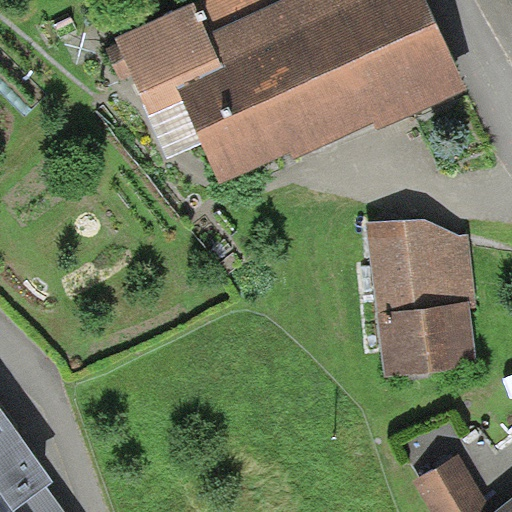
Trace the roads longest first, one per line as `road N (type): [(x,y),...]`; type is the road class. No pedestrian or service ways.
road 1 (residential): [(83,511),(42,406),(0,343)]
road 2 (residential): [(443,0),(511,123)]
